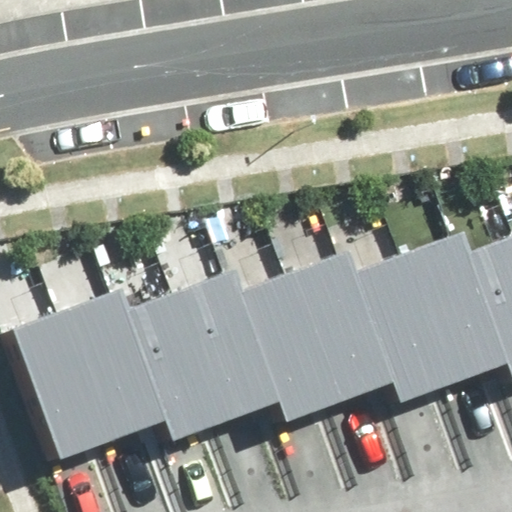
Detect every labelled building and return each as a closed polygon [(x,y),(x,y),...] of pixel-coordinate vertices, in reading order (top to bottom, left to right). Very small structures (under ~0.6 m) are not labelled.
[(511,229),(503,233),(511,256),(511,229)] [(446,231),(394,250),(444,382),(495,363),(454,253),(446,231)] [(511,256),(503,233),(454,253),(495,363),(503,382),(511,378),(511,256)] [(331,249),(277,270),(328,400),(382,379),(340,270),(331,249)] [(394,250),(340,270),(382,379),(391,402),(444,382),(394,250)] [(218,270),(167,289),(216,421),(269,401),(225,290),(218,270)] [(277,270),(225,290),(269,401),(276,420),(328,400),(277,270)] [(104,287),(50,308),(101,439),(155,418),(113,309),(104,287)] [(167,289),(113,309),(155,418),(164,441),(216,421),(167,289)] [(50,308),(0,327),(0,332),(49,458),(101,439),(50,308)]
